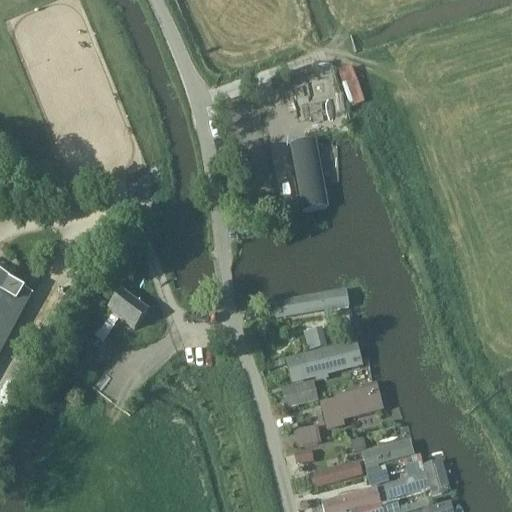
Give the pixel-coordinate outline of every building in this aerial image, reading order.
[(355,66),(339,70),(349,106),(365,102),(355,66)] [(315,143),(290,148),(304,214),(328,209),(315,143)] [(0,352),(34,294),(0,274),(0,352)] [(345,292),(272,304),(275,318),(348,306),(345,292)] [(147,314),(122,296),(109,313),(135,331),(147,314)] [(303,335),(307,353),(326,348),(322,330),(303,335)] [(355,346),(284,364),(289,385),(360,367),(355,346)] [(282,392),(287,410),(317,402),(312,384),(282,392)] [(374,390),(319,407),(327,434),(345,429),(343,425),(381,414),(374,390)] [(296,434),(299,450),(318,446),(315,430),(296,434)] [(352,444),(353,452),(365,449),(363,441),(352,444)] [(408,443),(362,456),(366,472),(377,469),(376,466),(412,456),(408,443)] [(295,456),(296,466),(313,463),(311,454),(295,456)] [(356,465),(310,479),(313,490),(359,476),(356,465)] [(366,475),(370,488),(387,484),(384,470),(366,475)] [(422,477),(382,489),(386,501),(426,489),(422,477)] [(374,489),(321,504),(322,511),(345,511),(378,503),(374,489)] [(453,511),(451,503),(423,511),(453,511)]
